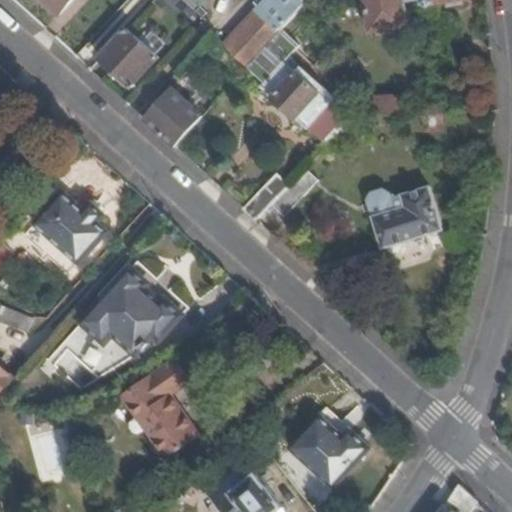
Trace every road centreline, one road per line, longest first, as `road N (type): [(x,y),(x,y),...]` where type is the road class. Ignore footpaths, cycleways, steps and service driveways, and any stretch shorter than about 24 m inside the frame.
road 1 (residential): [(0,26),(450,439)]
road 2 (residential): [(450,439),(472,402),(509,267)]
